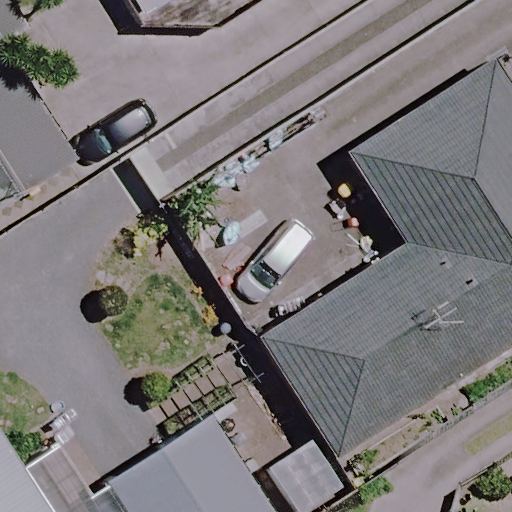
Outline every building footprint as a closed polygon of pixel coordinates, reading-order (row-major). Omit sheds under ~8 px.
[(0,16),(8,12),(0,0),(0,210),(69,169),(0,55),(0,16)] [(180,0),(128,0),(142,23),(180,0)] [(511,95),(495,68),(345,157),(404,257),(260,344),(335,469),(511,363),(511,95)] [(266,511),(210,421),(101,488),(114,511),(266,511)] [(111,511),(56,425),(6,457),(0,447),(0,511),(111,511)]
